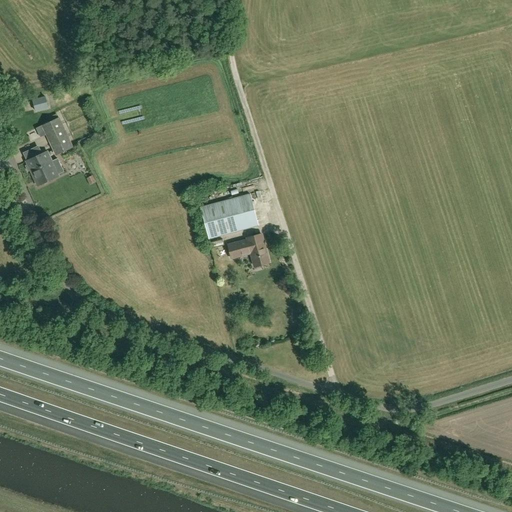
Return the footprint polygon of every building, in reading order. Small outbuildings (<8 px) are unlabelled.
[(49,108),(46,97),(33,100),(36,111),(49,108)] [(41,137),(46,135),(56,156),(74,147),(60,117),(42,126),(42,127),(37,129),(41,137)] [(31,170),(38,186),(65,174),(58,159),(52,162),(48,152),(43,154),(41,150),(36,152),(35,148),(24,153),(28,161),(27,161),(29,165),(26,166),(29,171),(31,170)] [(209,239),(258,226),(250,194),(201,207),(209,239)] [(254,266),(270,262),(263,235),(247,239),(247,240),(229,244),(233,258),(251,254),(254,266)]
